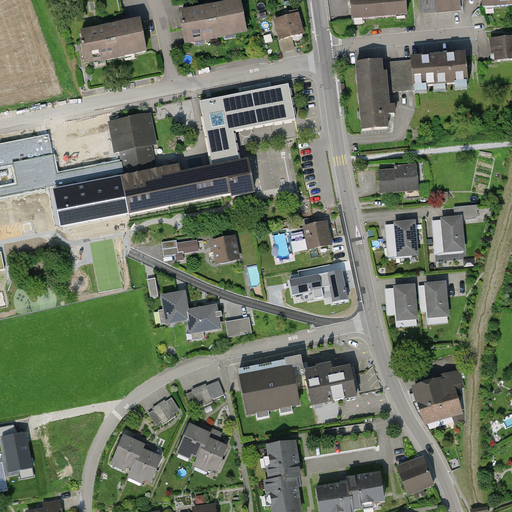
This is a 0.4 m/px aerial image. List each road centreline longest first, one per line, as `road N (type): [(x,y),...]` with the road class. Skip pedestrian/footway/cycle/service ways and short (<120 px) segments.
road 1 (residential): [(86,511),(98,443),(119,407),(155,381),(203,359),(342,328)]
road 2 (tertiary): [(326,60),(373,323)]
road 3 (residential): [(342,328),(236,298),(129,252)]
road 4 (tertiary): [(373,323),(391,385),(446,478),(456,511)]
road 5 (residential): [(0,124),(175,89)]
road 6 (residential): [(324,47),(481,33)]
road 7 (residential): [(175,89),(326,60)]
